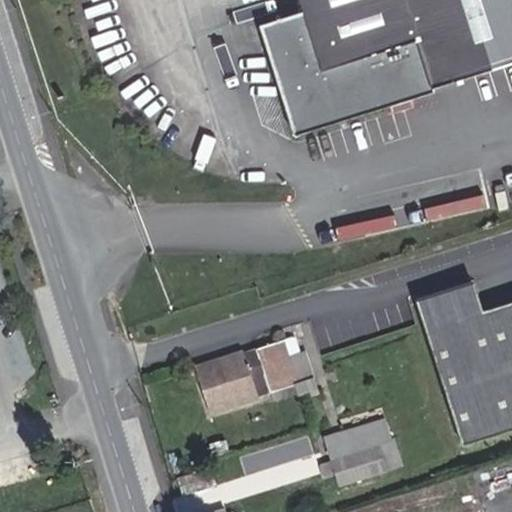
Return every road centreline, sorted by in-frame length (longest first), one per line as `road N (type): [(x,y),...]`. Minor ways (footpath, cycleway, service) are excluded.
road 1 (unclassified): [(0,71),(132,511)]
road 2 (unknown): [(52,247),(296,219),(344,203)]
road 3 (unknown): [(163,0),(200,94),(250,151)]
road 4 (unknown): [(344,203),(511,145)]
